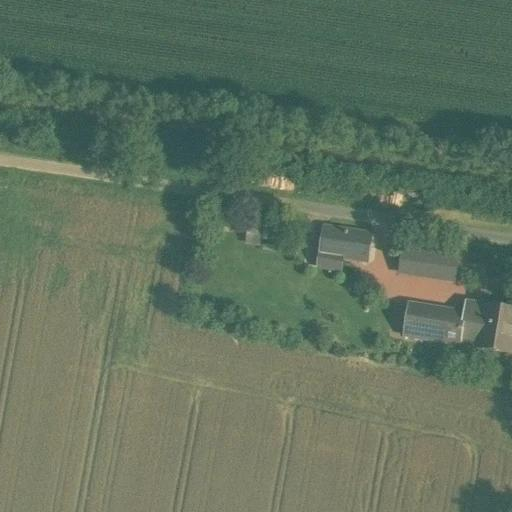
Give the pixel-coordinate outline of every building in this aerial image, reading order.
[(372,235),(327,228),(323,254),(368,261),(372,235)] [(460,250),(406,241),(402,267),(456,275),(460,250)] [(477,310),(469,308),(470,303),(468,302),(466,313),(467,313),(462,345),(461,345),(461,346),(478,348),(485,305),(478,304),(477,310)] [(466,313),(410,304),(405,336),(461,345),(462,345),(467,313),(466,313)] [(511,308),(485,304),(485,305),(478,348),(511,354),(511,308)]
